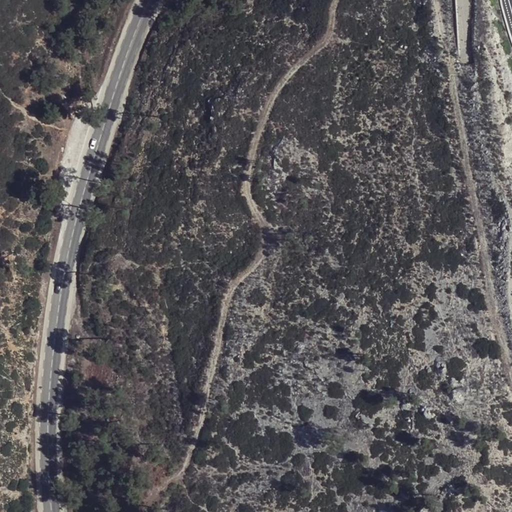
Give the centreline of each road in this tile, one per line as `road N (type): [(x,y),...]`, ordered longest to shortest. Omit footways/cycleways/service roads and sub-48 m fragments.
road 1 (unknown): [(52,511),(135,504),(160,492),(196,451),(235,299),(269,253),(267,227),(245,188),(257,132),(290,71),(330,41),(344,0)]
road 2 (primary): [(52,511),(48,444),(60,294),(92,148),(152,0)]
